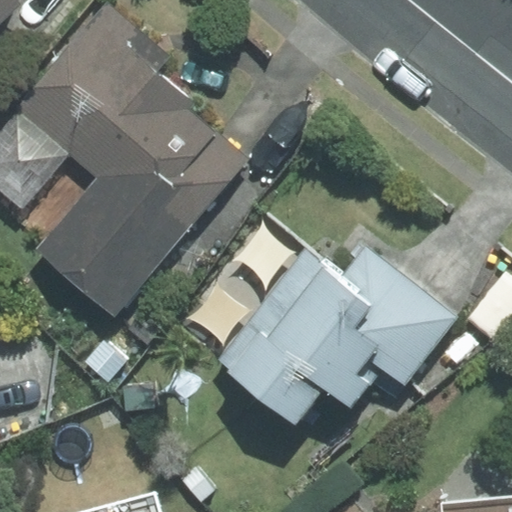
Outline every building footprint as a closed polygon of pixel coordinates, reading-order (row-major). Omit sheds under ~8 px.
[(0,0),(0,20),(22,0),(0,0)] [(118,312),(249,158),(192,110),(198,102),(161,70),(176,53),(112,0),(109,0),(17,108),(98,176),(40,246),(118,312)] [(221,359),(300,419),(327,384),(354,404),(384,365),(407,383),(460,314),(367,243),(343,274),(308,246),(221,359)] [(151,341),(164,321),(141,307),(129,327),(151,341)] [(181,476),(201,500),(216,487),(197,464),(181,476)]
